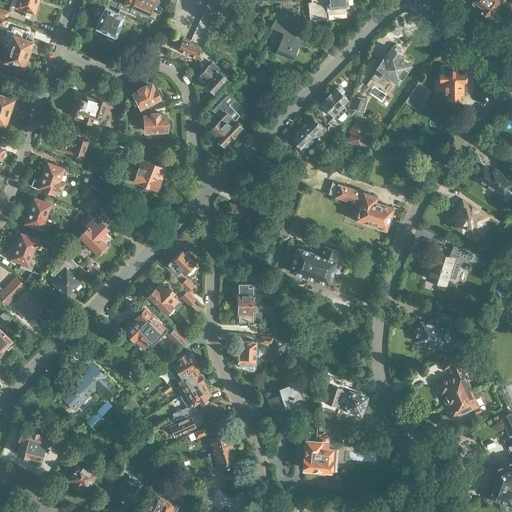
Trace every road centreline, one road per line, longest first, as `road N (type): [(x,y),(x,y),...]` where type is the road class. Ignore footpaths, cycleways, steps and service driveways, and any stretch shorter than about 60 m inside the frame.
road 1 (residential): [(431,511),(427,451),(382,383),(377,312),(393,245),(431,174),(511,79)]
road 2 (residential): [(263,511),(252,429),(214,348),(206,193)]
road 3 (residential): [(0,394),(206,193)]
road 4 (residential): [(206,193),(397,0)]
road 5 (residential): [(206,193),(177,75),(151,64),(103,72),(57,50)]
road 6 (residential): [(0,221),(57,50)]
